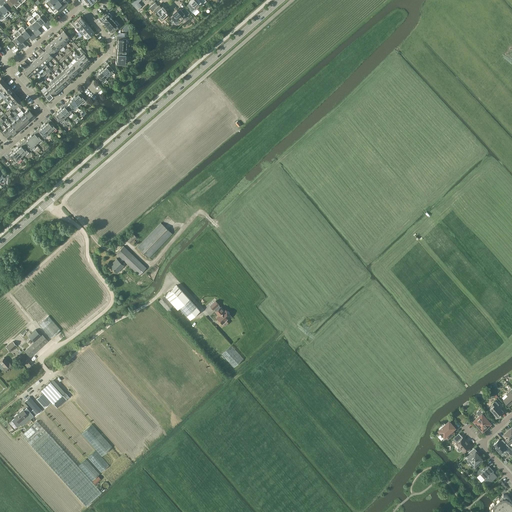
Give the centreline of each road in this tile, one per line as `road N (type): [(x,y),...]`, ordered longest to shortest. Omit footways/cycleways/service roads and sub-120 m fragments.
road 1 (secondary): [(0,245),(280,0)]
road 2 (track): [(53,211),(292,0)]
road 3 (track): [(47,371),(43,356),(109,306),(111,293),(88,259),(81,229),(46,204)]
road 4 (residential): [(44,110),(9,68),(79,6)]
road 5 (track): [(47,371),(161,292)]
road 6 (residential): [(44,110),(107,54),(109,39),(88,15)]
